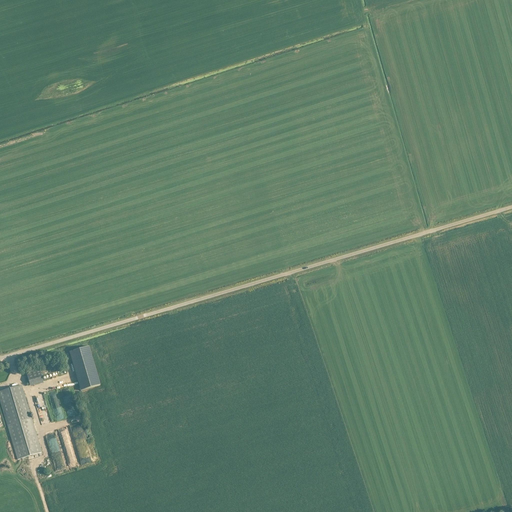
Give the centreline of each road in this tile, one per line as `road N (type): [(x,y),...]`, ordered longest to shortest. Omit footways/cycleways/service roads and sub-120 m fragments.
road 1 (unclassified): [(0,358),(511,207)]
road 2 (unknown): [(10,355),(45,441),(36,470),(47,511)]
